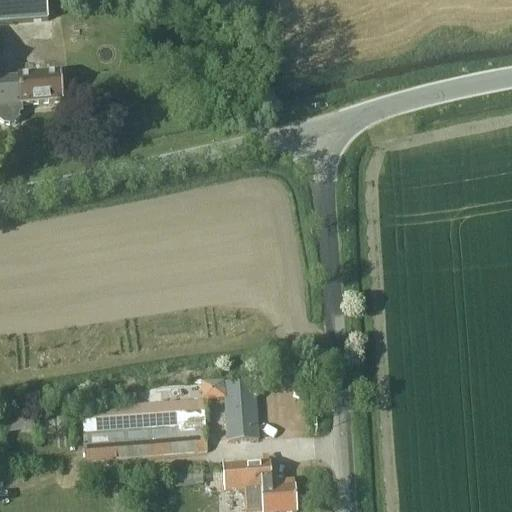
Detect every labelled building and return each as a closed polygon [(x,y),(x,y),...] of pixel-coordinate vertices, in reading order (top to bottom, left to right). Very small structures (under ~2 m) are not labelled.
[(0,0),(0,26),(47,23),(45,0),(0,0)] [(6,127),(8,127),(9,127),(11,127),(13,126),(15,125),(16,124),(17,122),(18,121),(19,119),(19,117),(19,115),(22,115),(21,108),(63,104),(61,75),(18,79),(1,80),(0,72),(0,123),(1,124),(3,126),(5,127),(6,127)] [(259,441),(256,403),(247,404),(246,384),(225,385),(229,443),(259,441)] [(206,454),(203,403),(81,411),(85,463),(206,454)] [(7,417),(8,435),(39,433),(38,415),(7,417)] [(271,490),(270,472),(269,463),(221,467),(223,493),(242,491),(243,511),(296,511),(294,488),(271,490)]
